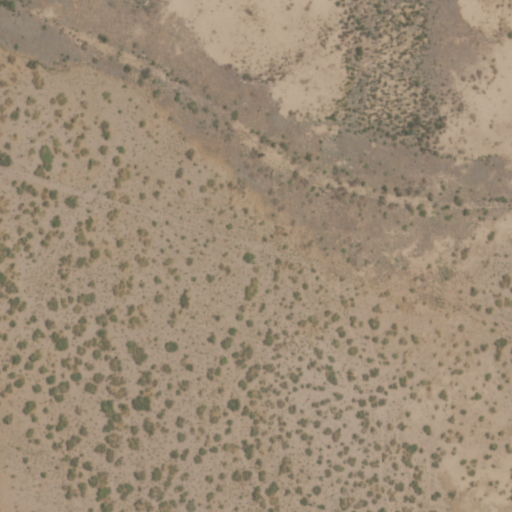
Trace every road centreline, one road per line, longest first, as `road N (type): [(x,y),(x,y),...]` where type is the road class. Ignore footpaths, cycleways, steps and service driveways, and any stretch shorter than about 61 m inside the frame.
road 1 (track): [(0,166),(511,323)]
road 2 (track): [(0,434),(239,0)]
